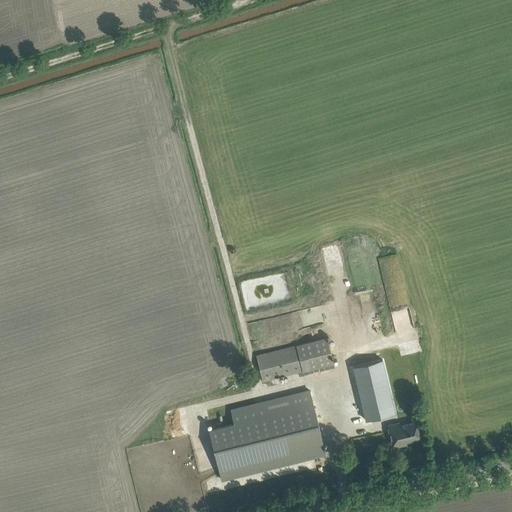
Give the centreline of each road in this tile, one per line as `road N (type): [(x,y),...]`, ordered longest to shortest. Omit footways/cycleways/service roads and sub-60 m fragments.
road 1 (track): [(257,388),(166,25)]
road 2 (track): [(249,0),(0,76)]
road 3 (tertiary): [(288,511),(511,460)]
